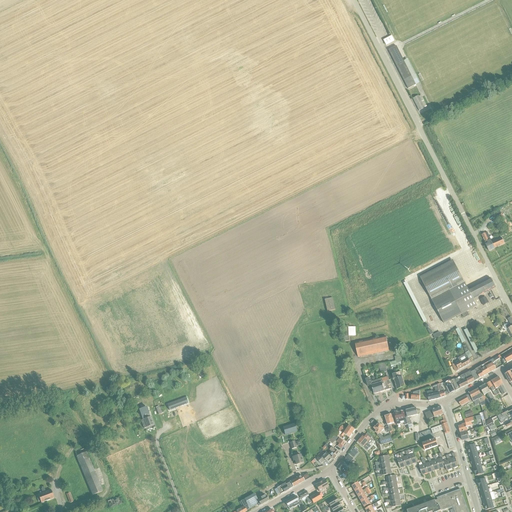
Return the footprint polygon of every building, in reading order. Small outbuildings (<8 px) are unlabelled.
[(391,36),(383,40),(386,45),(393,41),(394,41),(391,36)] [(388,50),(408,89),(415,85),(396,46),(388,50)] [(413,98),(419,111),(424,108),(418,96),(413,98)] [(502,218),(509,232),(511,231),(502,214),(497,217),(498,220),(502,218)] [(494,249),(504,244),(502,238),(491,242),(490,240),(489,240),(489,241),(485,233),(482,235),(485,242),(489,251),(495,249),(494,249)] [(465,283),(453,261),(420,278),(444,323),(462,314),(477,306),(473,300),(496,287),(491,279),(469,290),(465,283)] [(481,299),(484,305),(490,302),(487,296),(481,299)] [(335,310),(333,298),(325,300),(327,312),(335,310)] [(343,328),(344,337),(344,342),(350,341),(349,336),(353,336),(356,336),(356,327),(343,328)] [(463,343),(466,341),(461,327),(457,328),(463,343)] [(355,343),(358,357),(389,350),(386,336),(355,343)] [(458,370),(471,363),(468,358),(467,356),(465,353),(463,349),(463,347),(461,343),(459,344),(462,349),(463,354),(464,355),(461,357),(462,358),(459,360),(459,361),(455,363),(458,370)] [(478,352),(481,357),(493,350),(491,345),(478,352)] [(511,352),(504,357),(504,359),(502,360),(504,363),(506,362),(507,363),(511,359),(511,352)] [(391,361),(392,366),(403,364),(401,354),(396,355),(397,360),(391,361)] [(491,362),(489,363),(488,364),(489,366),(486,367),(489,373),(496,369),(493,363),(495,362),(500,359),(498,356),(490,361),(491,362)] [(475,370),(471,372),(475,381),(489,373),(486,367),(489,366),(488,364),(489,363),(488,362),(475,370)] [(470,371),(464,374),(465,375),(469,384),(475,381),(471,372),(470,371)] [(392,375),(397,390),(406,387),(401,372),(392,375)] [(458,378),(455,380),(457,384),(459,384),(461,388),(469,384),(465,375),(464,374),(460,376),(462,379),(463,378),(464,381),(460,383),(458,378)] [(388,377),(376,380),(380,392),(385,391),(390,389),(389,385),(390,384),(388,377)] [(500,388),(503,395),(507,393),(503,385),(499,377),(492,381),(496,389),(500,386),(500,388)] [(376,380),(372,382),(371,380),(370,381),(369,378),(365,379),(368,387),(371,385),(374,394),(380,392),(376,380)] [(454,380),(450,382),(455,391),(459,389),(457,384),(455,380),(454,380)] [(455,391),(450,382),(450,381),(446,383),(448,386),(447,387),(450,394),(455,391)] [(498,395),(496,391),(491,382),(487,384),(489,388),(491,388),(495,396),(498,395)] [(441,384),(438,385),(438,387),(440,393),(441,398),(446,396),(444,388),(442,389),(441,384)] [(438,387),(438,385),(433,386),(434,388),(435,387),(435,391),(433,392),(433,391),(427,392),(430,401),(438,399),(441,398),(440,393),(438,387)] [(486,385),(478,389),(480,393),(482,392),(484,396),(487,394),(489,399),(493,397),(486,385)] [(480,393),(478,389),(470,394),(473,402),(478,399),(479,402),(480,403),(484,401),(480,393)] [(406,398),(406,400),(407,400),(413,400),(415,400),(417,400),(420,401),(420,400),(420,398),(420,394),(420,391),(417,392),(413,393),(411,393),(406,395),(406,398)] [(458,400),(461,406),(469,401),(466,396),(458,400)] [(186,398),(167,405),(169,410),(188,403),(186,398)] [(139,410),(143,420),(141,421),(144,428),(153,425),(146,407),(139,410)] [(441,407),(432,410),(435,417),(435,419),(437,418),(440,417),(439,416),(444,414),(441,407)] [(416,408),(406,411),(407,416),(406,416),(407,418),(409,428),(412,428),(413,426),(410,417),(418,415),(416,409),(416,408)] [(511,408),(508,411),(507,409),(500,413),(501,414),(497,416),(500,421),(501,420),(503,423),(505,421),(505,420),(511,417),(511,418),(511,408)] [(435,417),(432,410),(425,414),(428,420),(435,417)] [(409,428),(407,418),(405,418),(404,411),(395,413),(397,425),(405,423),(405,425),(406,425),(406,428),(409,428)] [(385,415),(388,425),(394,423),(391,414),(387,415),(387,414),(385,415)] [(462,425),(458,427),(460,432),(468,430),(467,426),(470,425),(472,425),(471,422),(474,421),(473,417),(465,419),(464,419),(466,423),(462,424),(462,425)] [(380,440),(381,445),(393,442),(390,435),(384,438),(380,433),(385,429),(380,423),(374,428),(377,431),(376,432),(378,435),(377,436),(380,439),(381,440),(380,440)] [(294,424),(282,427),(285,435),(297,432),(294,424)] [(345,434),(350,438),(355,430),(350,426),(347,429),(342,426),(339,430),(342,433),(341,434),(340,435),(343,437),(345,434)] [(469,431),(461,433),(463,441),(471,438),(469,431)] [(363,436),(358,441),(364,447),(363,447),(367,451),(371,446),(367,443),(371,439),(366,435),(364,437),(363,436)] [(333,439),(336,441),(343,446),(346,443),(340,439),(338,437),(337,438),(334,436),(333,439)] [(436,439),(432,440),(423,443),(425,450),(438,446),(436,439)] [(330,450),(333,453),(337,456),(340,453),(332,448),(327,444),(325,446),(329,449),(330,450)] [(475,444),(467,446),(469,454),(477,451),(476,447),(475,444)] [(360,451),(356,447),(351,453),(355,456),(360,451)] [(413,454),(410,455),(413,464),(418,462),(415,454),(415,453),(414,448),(411,449),(412,452),(413,452),(413,454)] [(76,452),(75,452),(93,495),(102,491),(86,452),(84,449),(76,452)] [(407,456),(404,457),(407,466),(413,464),(410,455),(408,450),(405,451),(406,454),(407,454),(407,456)] [(329,452),(328,454),(333,458),(334,460),(337,456),(333,453),(332,452),(331,451),(329,452)] [(477,451),(469,454),(471,461),(480,459),(477,451)] [(319,457),(316,459),(319,462),(321,464),(325,460),(328,463),(333,458),(328,454),(327,452),(320,458),(319,457)] [(295,461),(296,465),(303,463),(301,455),(296,456),(296,453),(291,454),(293,461),(295,461)] [(407,466),(404,457),(402,453),(400,453),(400,455),(401,456),(402,458),(397,459),(400,468),(407,466)] [(454,458),(451,459),(454,468),(459,466),(456,458),(454,453),(452,454),(453,456),(454,458)] [(435,460),(432,462),(435,471),(441,469),(437,460),(436,455),(433,456),(434,459),(435,458),(435,460)] [(448,460),(444,461),(445,467),(447,471),(454,468),(451,459),(450,459),(449,455),(446,456),(447,458),(448,458),(448,460)] [(380,464),(380,465),(389,463),(388,456),(379,457),(380,462),(378,463),(378,462),(375,463),(375,465),(380,464)] [(429,462),(426,464),(429,473),(435,471),(432,462),(430,457),(427,458),(428,461),(429,461),(429,462)] [(342,461),(337,467),(338,468),(343,473),(348,478),(352,474),(348,471),(350,468),(348,466),(351,463),(346,458),(343,462),(342,461)] [(429,473),(426,464),(424,459),(421,460),(422,463),(423,462),(424,464),(419,466),(422,475),(429,473)] [(480,459),(471,461),(473,469),(482,466),(480,459)] [(377,471),(381,471),(391,469),(389,463),(380,465),(381,469),(379,469),(379,468),(376,469),(377,471)] [(482,466),(473,469),(476,476),(484,473),(482,466)] [(391,469),(381,471),(382,474),(380,475),(380,474),(377,475),(378,477),(383,476),(382,476),(391,474),(391,469)] [(388,484),(397,483),(396,475),(387,477),(387,482),(385,482),(383,482),(383,485),(388,484)] [(290,482),(289,483),(291,488),(304,481),(302,476),(293,480),(292,479),(289,481),(290,482)] [(485,478),(477,481),(479,488),(488,486),(485,478)] [(316,485),(319,492),(328,487),(325,480),(316,485)] [(352,486),(355,491),(361,488),(358,482),(352,486)] [(284,492),(291,488),(289,483),(285,485),(285,486),(282,488),(284,492)] [(384,491),(389,490),(398,489),(397,483),(388,484),(388,488),(386,488),(384,488),(384,491)] [(40,501),(41,503),(54,498),(51,490),(45,492),(43,486),(41,487),(42,488),(41,489),(43,493),(36,495),(38,502),(40,501)] [(280,494),(284,492),(282,488),(281,486),(277,488),(274,490),(277,494),(280,493),(280,494)] [(488,486),(479,488),(481,495),(490,493),(488,486)] [(361,488),(355,491),(358,496),(364,493),(367,492),(365,489),(363,490),(361,488)] [(385,497),(390,496),(399,495),(398,489),(389,490),(390,494),(387,494),(385,494),(385,497)] [(439,509),(440,511),(453,507),(454,511),(468,511),(460,489),(440,497),(442,500),(440,501),(440,502),(438,503),(438,502),(438,501),(436,501),(439,509)] [(305,497),(307,499),(309,497),(306,491),(299,494),(301,499),(305,497)] [(310,497),(313,504),(322,499),(318,493),(310,497)] [(358,496),(361,502),(367,498),(364,493),(358,496)] [(490,493),(481,495),(484,503),(492,500),(490,493)] [(244,500),(249,509),(258,504),(259,506),(269,501),(266,496),(265,497),(265,495),(261,498),(261,499),(258,501),(254,494),(244,500)] [(386,503),(391,502),(400,501),(399,495),(390,496),(391,500),(388,501),(388,500),(386,500),(386,503)] [(107,501),(110,508),(123,503),(120,496),(107,501)] [(289,510),(298,505),(301,511),(303,511),(306,511),(300,500),(299,501),(296,496),(285,502),(289,510)] [(327,502),(330,507),(338,502),(335,497),(327,502)] [(367,498),(361,502),(365,507),(371,504),(367,498)] [(239,510),(236,511),(245,511),(247,511),(246,511),(249,509),(249,508),(244,500),(244,499),(239,502),(243,508),(239,510)] [(436,501),(436,500),(435,501),(435,500),(407,511),(432,511),(434,511),(433,511),(438,511),(440,511),(439,509),(436,501)] [(492,500),(484,503),(486,510),(494,508),(492,500)] [(400,501),(391,502),(392,506),(389,506),(387,506),(387,509),(392,508),(392,507),(401,506),(400,501)] [(330,507),(333,511),(341,507),(338,502),(330,507)]
